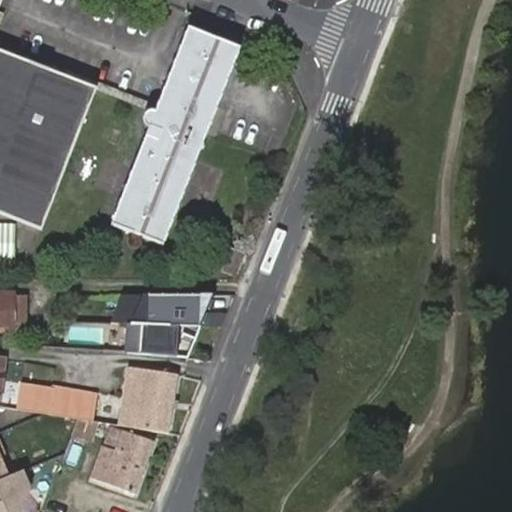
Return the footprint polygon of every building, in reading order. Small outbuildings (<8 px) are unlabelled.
[(0,0),(0,209),(38,224),(94,86),(48,67),(45,73),(25,66),(28,59),(0,48),(0,0)] [(152,108),(148,107),(143,109),(140,113),(141,119),(142,121),(146,123),(109,218),(163,238),(239,44),(183,24),(155,99),(152,108)] [(225,281),(236,281),(245,260),(229,254),(219,278),(225,281)] [(12,331),(12,297),(13,296),(0,295),(0,331),(12,332),(12,331)] [(205,296),(140,296),(128,326),(162,327),(180,328),(197,328),(203,313),(198,313),(205,296)] [(28,297),(12,297),(12,331),(29,331),(28,297)] [(159,359),(162,327),(128,326),(124,337),(123,357),(159,359)] [(180,328),(162,327),(159,359),(177,361),(180,328)] [(122,428),(168,435),(178,376),(132,369),(122,428)] [(21,388),(17,411),(51,417),(77,421),(93,424),(98,398),(52,390),(51,394),(21,388)] [(111,429),(105,448),(119,453),(125,434),(111,429)] [(105,448),(94,481),(135,496),(154,445),(125,434),(119,453),(105,448)] [(0,460),(0,511),(20,511),(29,490),(22,472),(7,478),(0,460)]
